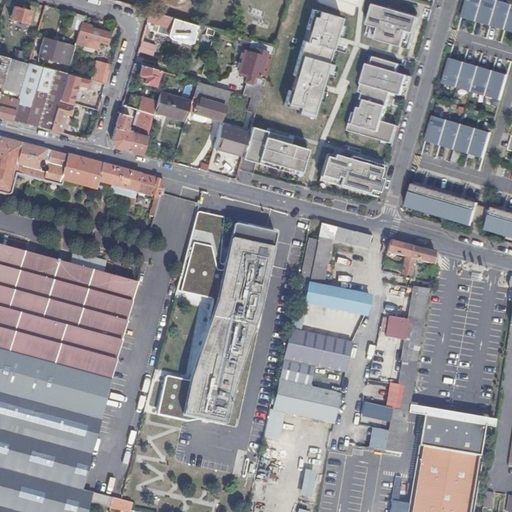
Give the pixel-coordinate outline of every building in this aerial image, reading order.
[(335,0),(316,68),(308,66),(302,88),(292,123),(315,129),(322,104),(317,102),(319,97),(324,99),(331,74),(335,75),(335,74),(338,75),(346,49),(347,49),(349,43),(347,43),(360,1),(361,1),(360,0),(335,0)] [(511,4),(495,0),(468,0),(463,19),(511,32),(511,4)] [(411,50),(420,18),(375,5),(369,25),(373,26),(370,38),(411,50)] [(17,28),(28,32),(30,24),(28,23),(31,12),(14,8),(11,20),(19,22),(17,28)] [(150,12),(147,22),(159,25),(156,33),(167,36),(170,28),(195,36),(197,31),(199,26),(150,12)] [(82,23),(84,17),(75,15),(71,29),(80,31),(82,23)] [(90,25),(82,23),(80,31),(76,44),(97,50),(99,43),(107,45),(110,34),(89,28),(90,25)] [(199,26),(197,31),(207,34),(209,29),(199,26)] [(39,58),(70,65),(75,47),(37,37),(35,44),(42,46),(39,58)] [(247,47),(248,41),(241,39),(239,45),(247,47)] [(138,51),(152,56),(156,44),(141,40),(138,51)] [(259,102),(275,48),(248,41),(247,47),(257,50),(255,54),(245,52),(239,72),(250,75),(244,97),(259,102)] [(0,91),(10,59),(0,56),(0,91)] [(355,113),(349,131),(394,144),(399,126),(384,122),(392,93),(407,97),(413,77),(398,73),(400,65),(371,56),(361,93),(364,94),(358,114),(355,113)] [(0,116),(13,120),(29,64),(10,59),(0,91),(0,116)] [(510,76),(452,59),(444,85),(502,101),(510,76)] [(111,65),(103,63),(101,67),(95,65),(91,80),(97,81),(98,82),(106,84),(111,65)] [(51,130),(60,100),(67,74),(29,64),(13,120),(51,130)] [(161,72),(142,67),(139,76),(149,79),(147,85),(156,87),(161,72)] [(208,118),(223,122),(231,93),(200,84),(197,83),(192,103),(189,112),(193,114),(192,117),(194,120),(204,123),(207,122),(208,118)] [(155,113),(186,121),(189,112),(192,103),(161,94),(158,104),(155,113)] [(141,99),(131,96),(129,104),(139,108),(141,99)] [(154,116),(155,113),(158,104),(141,99),(139,108),(138,111),(154,116)] [(51,130),(62,133),(67,115),(71,116),(73,109),(62,106),(63,101),(60,100),(51,130)] [(114,146),(145,154),(154,116),(138,111),(137,111),(133,126),(139,127),(138,130),(132,129),(131,133),(129,132),(127,131),(128,129),(131,118),(119,114),(112,139),(114,146)] [(493,134),(435,117),(427,143),(485,159),(493,134)] [(215,149),(243,157),(250,135),(221,126),(215,149)] [(243,157),(242,160),(300,176),(308,150),(291,145),(293,139),(252,127),(250,135),(243,157)] [(147,219),(154,221),(164,183),(0,139),(0,194),(6,196),(8,196),(9,195),(10,194),(15,175),(60,187),(62,181),(116,196),(116,195),(130,199),(128,206),(133,208),(137,193),(154,198),(150,213),(149,212),(147,219)] [(350,162),(327,155),(319,182),(378,199),(386,168),(351,158),(350,162)] [(409,183),(409,185),(476,205),(477,203),(409,183)] [(476,205),(409,185),(404,202),(471,222),(476,205)] [(404,202),(403,206),(470,226),(471,222),(404,202)] [(483,207),(476,205),(471,222),(478,224),(483,207)] [(511,215),(491,209),(483,207),(478,224),(486,227),(511,234),(511,215)] [(198,213),(197,214),(177,290),(179,293),(212,298),(215,301),(193,372),(191,380),(189,380),(168,375),(166,376),(158,412),(159,416),(188,422),(199,420),(224,427),(225,427),(233,391),(260,310),(274,247),(273,245),(272,244),(236,238),(233,239),(227,263),(224,264),(222,265),(220,263),(220,260),(224,219),(222,217),(200,213),(198,213)] [(372,237),(321,224),(317,243),(305,302),(305,303),(366,316),(370,298),(322,287),(333,239),(368,249),(372,237)] [(511,234),(486,227),(485,230),(511,238),(511,234)] [(0,234),(0,248),(23,254),(26,242),(0,234)] [(305,302),(317,243),(310,242),(297,300),(305,302)] [(436,254),(391,242),(388,252),(406,257),(403,274),(411,276),(414,260),(434,265),(435,260),(436,254)] [(82,491),(137,286),(103,276),(68,267),(23,254),(0,248),(0,511),(87,511),(90,502),(93,494),(82,491)] [(68,267),(103,276),(107,263),(72,254),(68,267)] [(412,363),(425,290),(412,288),(410,288),(398,361),(400,361),(412,363)] [(286,347),(273,411),(286,414),(335,424),(341,394),(310,388),(315,366),(346,372),(352,344),(290,330),(286,347)] [(404,413),(412,363),(400,361),(391,411),(404,413)] [(273,411),(270,410),(264,438),(279,441),(286,414),(273,411)] [(397,454),(404,413),(391,411),(390,410),(382,452),(397,454)] [(468,511),(473,485),(478,456),(475,455),(480,425),(418,415),(402,511),(468,511)] [(485,493),(483,508),(491,510),(494,494),(485,493)] [(114,498),(93,494),(90,502),(111,507),(114,498)] [(502,511),(508,511),(510,511),(511,502),(511,496),(505,495),(502,511)] [(121,501),(114,498),(111,507),(128,511),(130,511),(131,511),(133,504),(121,501)] [(252,500),(250,511),(256,511),(276,511),(278,503),(252,500)]
